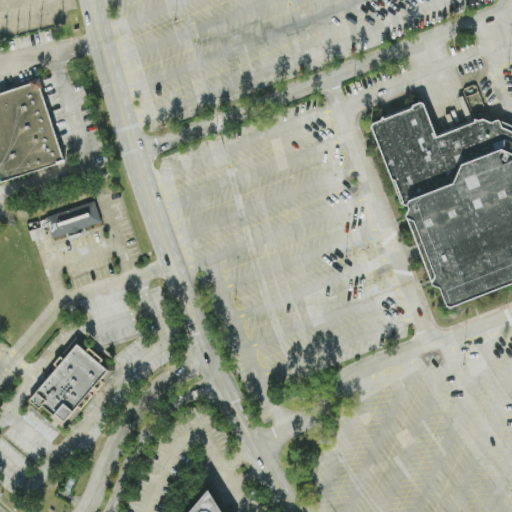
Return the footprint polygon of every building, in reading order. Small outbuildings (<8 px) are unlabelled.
[(37,80),(0,92),(0,182),(63,162),(37,80)] [(511,283),(440,312),(371,121),(419,103),(434,139),(485,120),(511,131),(511,283)] [(101,224),(94,201),(45,217),(52,240),(101,224)] [(77,344),(107,371),(63,421),(54,413),(53,415),(42,406),(39,409),(28,399),(77,344)] [(189,511),(206,492),(219,511),(189,511)]
